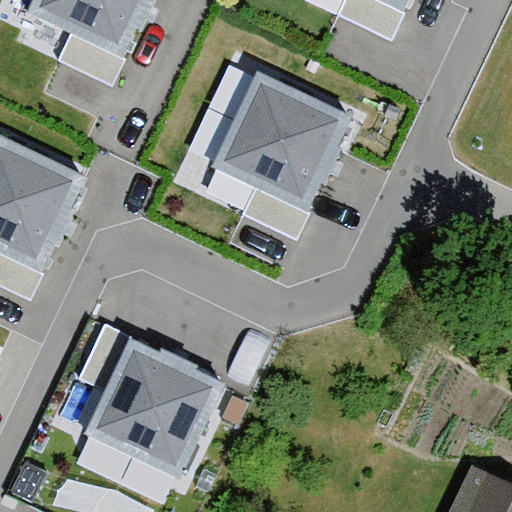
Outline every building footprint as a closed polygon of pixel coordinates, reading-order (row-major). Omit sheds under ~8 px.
[(39,0),(29,23),(69,42),(60,60),(110,85),(152,0),(39,0)] [(343,0),(337,15),(390,40),(409,0),(343,0)] [(257,73),(212,168),(256,189),(243,216),(298,242),(355,119),(257,73)] [(0,134),(0,284),(31,299),(89,177),(0,134)] [(129,341),(102,328),(79,377),(108,390),(86,436),(184,482),(226,394),(126,347),(129,341)] [(511,511),(511,491),(477,475),(459,511),(511,511)]
